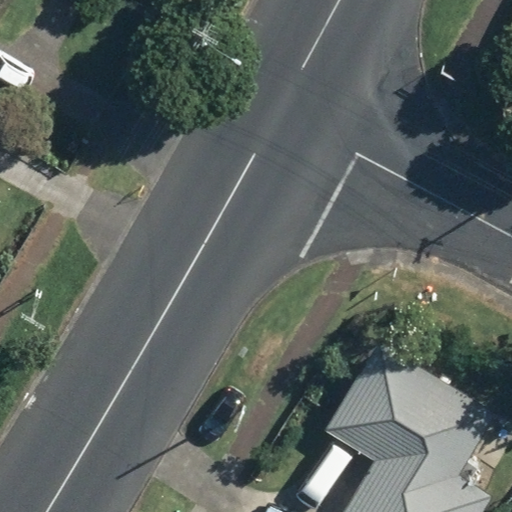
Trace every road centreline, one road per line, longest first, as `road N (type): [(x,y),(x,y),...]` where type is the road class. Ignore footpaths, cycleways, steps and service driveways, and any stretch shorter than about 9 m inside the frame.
road 1 (tertiary): [(47,511),(281,110)]
road 2 (residential): [(281,110),(511,237)]
road 3 (tertiary): [(281,110),(340,0)]
